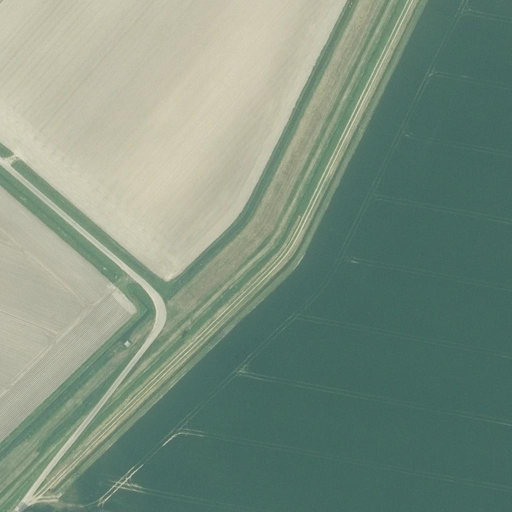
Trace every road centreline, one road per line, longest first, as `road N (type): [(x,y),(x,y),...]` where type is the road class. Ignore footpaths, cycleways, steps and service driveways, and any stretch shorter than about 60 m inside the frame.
road 1 (track): [(24,503),(286,253),(412,0)]
road 2 (unclassified): [(16,511),(151,339),(162,313),(150,291),(0,160)]
